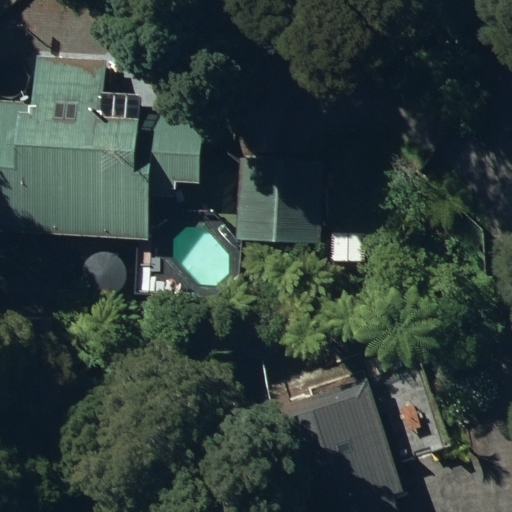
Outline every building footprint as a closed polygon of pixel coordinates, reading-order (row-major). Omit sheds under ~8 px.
[(0,0),(0,18),(12,0),(0,0)] [(0,222),(155,236),(160,171),(207,177),(213,106),(146,100),(147,88),(109,85),(110,57),(0,47),(0,222)] [(244,230),(325,233),(328,156),(248,154),(244,230)] [(269,384),(314,319),(274,291),(229,356),(269,384)] [(393,391),(405,403),(422,398),(426,381),(413,369),(397,375),(393,391)] [(270,408),(303,511),(407,511),(399,486),(407,483),(372,375),(270,408)]
